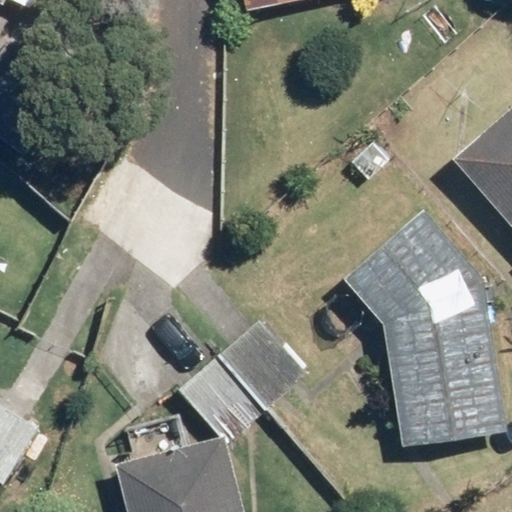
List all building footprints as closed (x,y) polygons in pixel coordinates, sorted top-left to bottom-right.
[(247,0),(249,10),(298,0),(247,0)] [(0,61),(0,139),(22,156),(70,96),(10,49),(0,61)] [(511,113),(462,153),(511,214),(511,113)] [(508,426),(484,278),(486,277),(428,209),(347,277),(391,329),(410,442),(508,426)] [(191,376),(236,429),(299,377),(254,324),(191,376)] [(247,511),(225,435),(109,468),(121,511),(247,511)]
